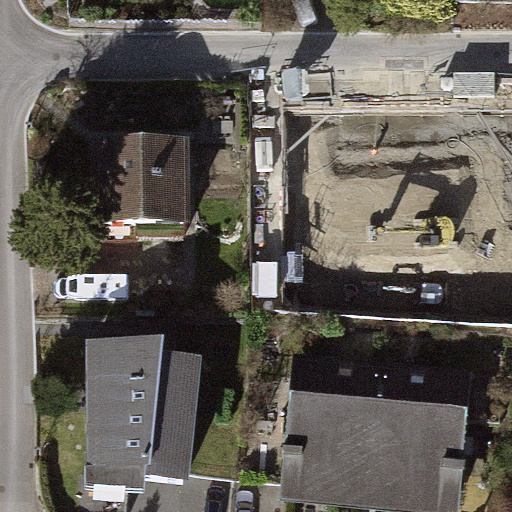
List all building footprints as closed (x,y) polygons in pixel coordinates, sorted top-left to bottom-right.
[(322,127),(329,237),(433,231),(426,121),(322,127)] [(191,149),(95,152),(98,244),(194,241),(191,149)] [(376,510),(391,368),(304,360),(290,501),(376,510)] [(205,374),(93,363),(81,483),(193,494),(205,374)] [(457,511),(471,376),(391,368),(376,510),(397,511),(457,511)]
